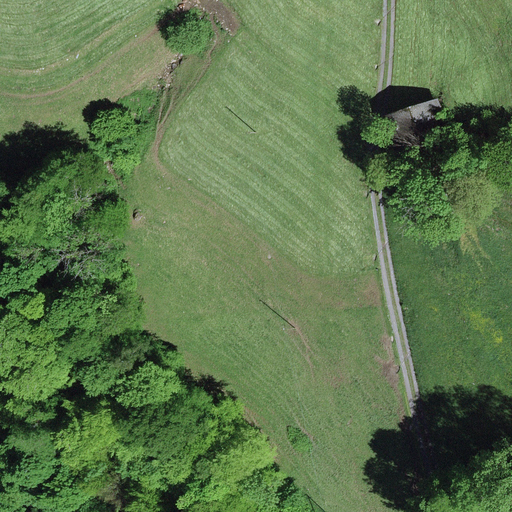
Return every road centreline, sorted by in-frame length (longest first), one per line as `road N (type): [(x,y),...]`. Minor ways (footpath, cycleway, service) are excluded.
road 1 (track): [(0,73),(46,80),(79,71),(148,23),(207,12),(376,144),(511,216)]
road 2 (track): [(390,0),(377,187),(444,511)]
